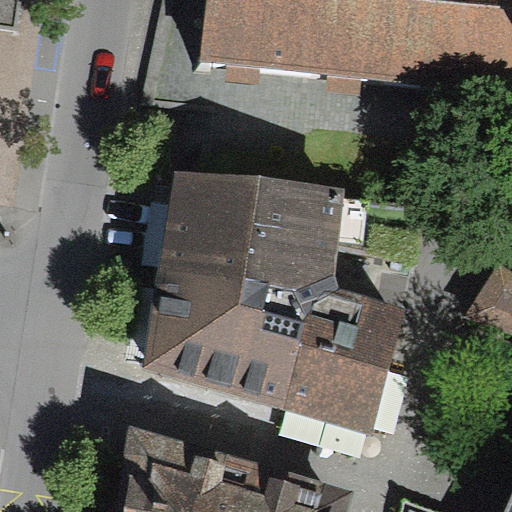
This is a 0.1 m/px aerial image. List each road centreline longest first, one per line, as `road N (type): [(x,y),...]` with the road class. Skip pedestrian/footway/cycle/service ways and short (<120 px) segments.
road 1 (residential): [(385,484),(93,423),(37,433)]
road 2 (residential): [(56,333),(110,0)]
road 3 (residential): [(385,484),(464,280),(487,254),(511,242)]
